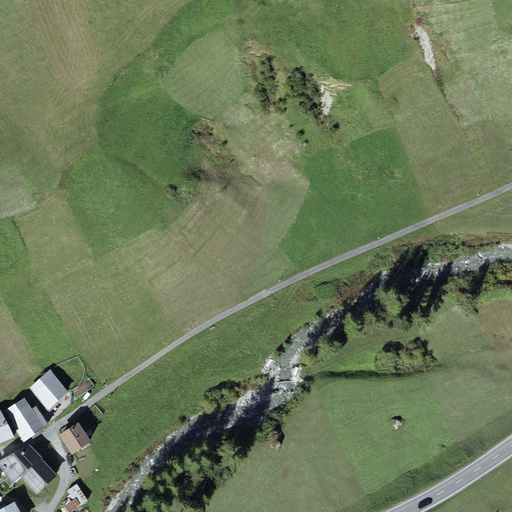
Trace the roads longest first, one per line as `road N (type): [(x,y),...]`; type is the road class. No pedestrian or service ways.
road 1 (track): [(187,333),(511,181)]
road 2 (unclassified): [(0,452),(47,433),(187,333)]
road 3 (secondary): [(397,511),(511,441)]
